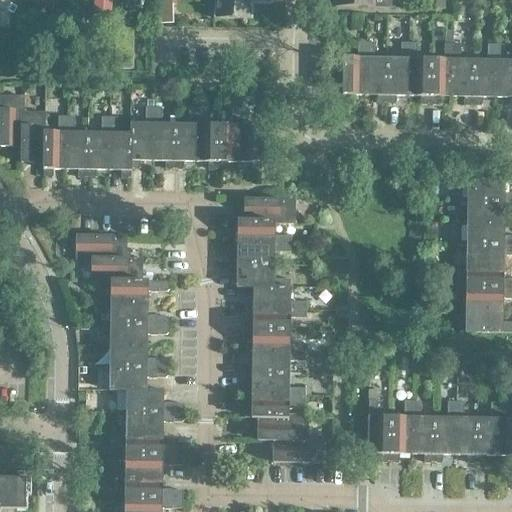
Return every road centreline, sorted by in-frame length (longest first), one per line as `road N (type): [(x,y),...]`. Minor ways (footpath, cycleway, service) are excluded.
road 1 (residential): [(206,492),(211,332),(207,280),(185,206),(37,202),(5,219)]
road 2 (residential): [(511,143),(321,138),(304,130),(293,96),(292,39)]
road 3 (residential): [(58,427),(52,319),(5,219)]
road 4 (residential): [(384,511),(344,496),(206,492)]
road 5 (residential): [(155,38),(292,39)]
